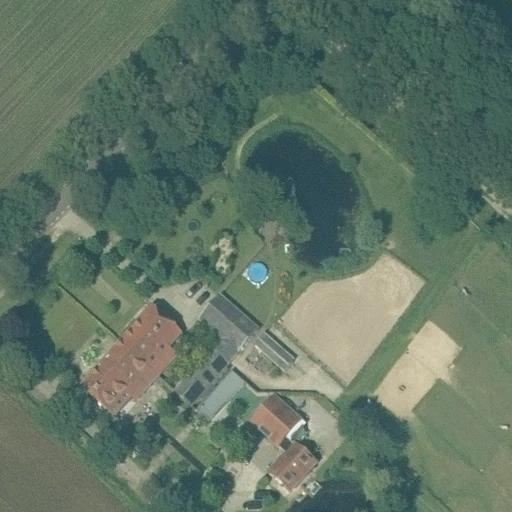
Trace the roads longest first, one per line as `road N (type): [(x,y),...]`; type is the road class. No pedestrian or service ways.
road 1 (tertiary): [(0,270),(251,0)]
road 2 (unknown): [(0,330),(180,511)]
